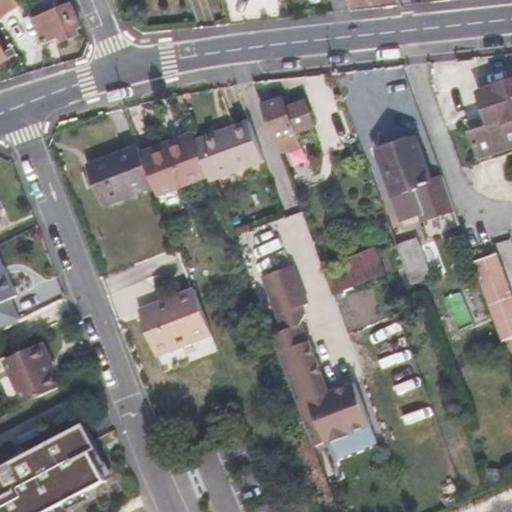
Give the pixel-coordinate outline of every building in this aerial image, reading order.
[(0,0),(0,9),(13,0),(0,0)] [(399,0),(351,0),(354,10),(401,5),(399,0)] [(83,26),(73,3),(59,9),(55,1),(33,10),(47,42),(61,36),(63,41),(81,34),(79,28),(83,26)] [(0,42),(0,63),(9,58),(0,42)] [(511,147),(511,80),(479,92),(491,126),(472,133),(481,158),(511,147)] [(263,104),(281,150),(301,142),(296,130),(314,123),(306,100),(288,106),(284,97),(263,104)] [(251,119),(230,126),(232,132),(205,142),(219,177),(265,159),(251,119)] [(230,126),(196,139),(210,177),(211,180),(219,177),(205,142),(232,132),(230,126)] [(193,133),(142,152),(156,186),(165,210),(175,206),(170,192),(210,177),(196,139),(193,133)] [(419,138),(379,152),(394,196),(435,182),(419,138)] [(104,206),(156,186),(142,152),(140,146),(89,165),(104,206)] [(400,251),(421,244),(409,212),(390,220),(400,251)] [(425,257),(421,244),(400,251),(405,265),(425,257)] [(378,247),(324,267),(334,294),(388,275),(378,247)] [(475,263),(502,341),(511,337),(511,278),(503,253),(475,263)] [(0,330),(23,319),(12,297),(17,294),(0,260),(0,330)] [(309,306),(294,267),(263,279),(283,332),(270,337),(312,448),(330,442),(331,444),(349,437),(348,435),(373,426),(357,384),(329,395),(309,343),(308,343),(302,325),(306,317),(303,308),(309,306)] [(194,336),(212,330),(197,291),(176,299),(178,304),(145,318),(160,356),(196,342),(194,336)] [(178,304),(176,299),(142,311),(145,318),(178,304)] [(196,342),(214,335),(212,330),(194,336),(196,342)] [(7,360),(27,403),(61,387),(48,359),(53,357),(46,342),(7,360)] [(93,451),(80,430),(0,471),(0,511),(49,511),(102,483),(86,455),(93,451)]
